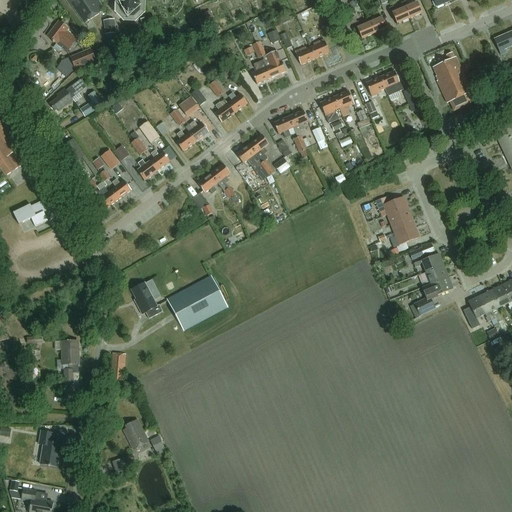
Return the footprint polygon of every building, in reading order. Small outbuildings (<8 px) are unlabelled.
[(67,0),(84,24),(105,11),(97,0),(67,0)] [(139,5),(134,0),(124,0),(120,4),(120,12),(126,17),(133,18),(139,12),(139,5)] [(432,0),(436,8),(455,0),(432,0)] [(406,2),(401,4),(403,10),(405,9),(409,20),(422,14),(417,4),(408,8),(406,2)] [(393,7),(389,9),(391,15),(392,15),(397,25),(409,20),(405,9),(403,10),(396,13),(393,7)] [(288,16),(280,19),(281,22),(278,23),(279,26),(290,21),(288,16)] [(371,17),(366,19),(368,25),(369,24),(374,35),(387,29),(382,19),(373,23),(371,17)] [(115,31),(114,21),(104,22),(105,36),(107,36),(109,47),(120,46),(118,30),(115,31)] [(67,32),(68,30),(58,23),(47,38),(53,43),(54,44),(54,43),(67,53),(77,40),(67,32)] [(358,23),(354,25),(356,30),(357,30),(362,40),(374,35),(369,24),(368,25),(361,28),(358,23)] [(277,31),(269,34),(273,44),(280,41),(277,31)] [(511,34),(511,33),(494,41),(500,56),(505,54),(504,51),(511,47),(511,34)] [(286,34),(280,36),(287,50),(293,47),(286,34)] [(143,48),(153,44),(150,36),(140,40),(143,48)] [(310,49),(315,60),(330,54),(324,41),(313,45),(314,47),(310,49)] [(262,58),(266,56),(260,43),(256,45),(262,58)] [(256,45),(253,46),(258,60),(262,58),(256,45)] [(315,60),(310,49),(306,51),(305,49),(295,53),(301,67),(315,60)] [(62,62),(58,68),(67,78),(74,71),(95,62),(90,50),(62,62)] [(264,62),(271,79),(286,73),(277,52),(266,56),(262,58),(264,62)] [(448,62),(433,69),(439,81),(437,82),(447,104),(450,103),(454,112),(470,105),(470,104),(474,102),(471,94),(471,93),(456,59),(454,59),(452,54),(446,56),(448,62)] [(257,86),(271,79),(264,62),(254,66),(256,72),(252,74),(257,86)] [(394,72),(380,78),(385,90),(388,97),(402,91),(400,86),(394,72)] [(381,92),(385,90),(380,78),(366,84),(371,98),(382,94),(381,92)] [(86,89),(80,81),(66,92),(65,90),(56,97),(58,99),(49,105),(54,112),(57,111),(58,112),(73,101),(72,99),(86,89)] [(212,85),(221,97),(224,94),(215,82),(212,85)] [(218,99),(221,97),(212,85),(209,87),(218,99)] [(412,113),(420,109),(411,90),(403,93),(412,113)] [(334,98),(339,110),(343,108),(344,110),(354,106),(348,92),(334,98)] [(192,98),(199,107),(205,103),(198,94),(192,98)] [(224,101),(235,115),(248,105),(240,95),(236,98),(233,94),(224,101)] [(200,109),(199,107),(192,98),(179,108),(187,118),(200,109)] [(319,104),(325,118),(328,125),(338,120),(335,114),(335,112),(339,110),(334,98),(319,104)] [(222,124),(235,115),(224,101),(215,107),(218,111),(214,114),(222,124)] [(370,115),(372,121),(379,118),(376,112),(377,112),(373,103),(365,106),(369,115),(370,115)] [(92,104),(80,112),(84,118),(96,110),(92,104)] [(170,109),(174,114),(182,125),(186,123),(173,106),(170,109)] [(288,118),(293,129),(298,127),(300,132),(305,130),(303,125),(308,123),(303,111),(288,118)] [(368,121),(364,112),(357,115),(361,124),(368,121)] [(182,125),(174,114),(170,116),(179,128),(182,125)] [(288,131),(293,129),(288,118),(273,124),(278,136),(283,134),(285,139),(290,136),(288,131)] [(334,132),(343,128),(340,122),(331,126),(334,132)] [(0,151),(5,160),(16,153),(19,151),(0,123),(0,151)] [(160,140),(148,123),(140,129),(151,146),(160,140)] [(185,129),(196,144),(209,134),(201,124),(197,127),(194,123),(185,129)] [(511,125),(494,134),(499,145),(511,138),(511,123),(510,124),(511,125)] [(169,132),(163,124),(156,128),(163,137),(169,132)] [(322,151),(330,147),(322,128),(314,131),(322,151)] [(183,153),(196,144),(185,129),(177,136),(180,140),(175,143),(183,153)] [(402,145),(402,134),(382,134),(382,145),(402,145)] [(261,136),(248,145),(256,155),(262,164),(265,161),(267,160),(264,156),(268,153),(266,151),(265,149),(269,146),(261,136)] [(342,143),(344,146),(353,143),(351,137),(345,139),(346,141),(342,143)] [(304,144),(303,142),(301,138),(294,140),(297,147),(304,144)] [(511,138),(499,145),(505,157),(511,153),(511,138)] [(72,166),(75,164),(85,158),(73,141),(72,139),(59,148),(61,150),(72,166)] [(135,142),(144,154),(147,152),(138,140),(135,142)] [(140,157),(144,154),(135,142),(131,145),(140,157)] [(297,147),(300,154),(307,151),(304,144),(297,147)] [(249,164),(250,166),(254,171),(260,167),(259,166),(262,164),(256,155),(248,145),(235,155),(243,165),(247,162),(249,164)] [(129,156),(122,147),(114,153),(121,162),(129,156)] [(23,165),(16,153),(5,160),(0,151),(0,168),(5,177),(23,165)] [(110,151),(101,158),(111,172),(120,165),(113,156),(110,151)] [(146,158),(157,172),(170,163),(163,153),(158,156),(155,152),(146,158)] [(144,182),(157,172),(146,158),(138,165),(141,169),(137,172),(144,182)] [(290,168),(284,160),(274,167),(280,175),(290,168)] [(262,164),(259,166),(260,167),(264,172),(270,167),(265,161),(262,164)] [(223,165),(210,175),(217,185),(224,193),(229,189),(226,185),(229,182),(228,180),(226,178),(230,175),(223,165)] [(270,167),(264,172),(268,178),(274,173),(270,167)] [(111,179),(106,172),(100,176),(105,183),(111,179)] [(213,188),(217,185),(210,175),(197,185),(205,195),(209,191),(212,195),(216,192),(213,188)] [(339,185),(347,182),(345,175),(337,177),(339,185)] [(93,181),(86,184),(91,192),(97,189),(93,181)] [(111,191),(118,201),(131,192),(124,182),(120,185),(116,181),(112,184),(115,188),(111,191)] [(118,201),(111,191),(108,193),(105,189),(99,193),(102,198),(98,201),(106,211),(118,201)] [(235,196),(230,189),(224,194),(229,200),(235,196)] [(200,194),(192,200),(200,211),(203,209),(209,206),(200,194)] [(403,198),(383,206),(387,216),(407,208),(403,198)] [(47,212),(42,202),(31,207),(30,206),(13,214),(19,226),(31,220),(35,228),(48,222),(44,214),(47,212)] [(207,217),(213,214),(209,206),(203,209),(207,217)] [(407,208),(387,216),(391,226),(411,218),(407,208)] [(411,218),(391,226),(395,237),(415,229),(411,218)] [(415,229),(395,237),(399,247),(419,239),(415,229)] [(399,247),(391,249),(392,256),(401,255),(399,247)] [(426,274),(443,267),(439,255),(413,265),(415,269),(422,266),(426,274)] [(423,288),(448,278),(443,267),(426,274),(429,282),(421,285),(423,288)] [(183,332),(227,308),(211,277),(167,301),(183,332)] [(423,289),(424,292),(423,293),(425,299),(426,299),(427,302),(427,303),(428,302),(431,301),(431,300),(435,298),(435,297),(453,290),(448,278),(423,288),(423,289)] [(511,281),(502,286),(511,307),(511,281)] [(151,321),(164,315),(160,308),(158,309),(144,284),(131,291),(138,305),(137,306),(143,318),(148,315),(151,321)] [(510,313),(511,311),(511,307),(502,286),(490,292),(499,309),(508,305),(509,308),(508,308),(510,313)] [(490,313),(499,309),(490,292),(479,297),(491,322),(495,320),(492,316),(491,316),(490,313)] [(487,324),(491,322),(479,297),(467,303),(470,308),(463,312),(472,331),(480,327),(476,320),(485,316),(487,319),(485,319),(487,324)] [(435,310),(431,301),(428,302),(427,303),(427,302),(426,299),(416,304),(410,307),(416,320),(419,318),(418,318),(435,310)] [(506,320),(495,324),(498,334),(509,331),(506,320)] [(499,338),(497,335),(495,330),(487,334),(491,342),(499,338)] [(64,371),(64,385),(73,385),(73,374),(78,374),(78,365),(79,365),(78,345),(74,345),(74,343),(61,343),(62,366),(69,366),(69,371),(64,371)] [(123,388),(125,355),(112,355),(110,387),(123,388)] [(133,451),(148,443),(137,421),(125,427),(127,429),(123,431),(133,451)] [(41,432),(38,445),(43,446),(41,456),(40,464),(40,465),(57,468),(60,454),(61,455),(63,446),(52,444),(54,435),(41,432)] [(151,442),(153,447),(156,453),(162,450),(156,439),(151,442)] [(124,467),(121,460),(115,463),(118,470),(124,467)] [(19,483),(12,482),(10,492),(18,493),(19,483)] [(36,493),(23,490),(21,501),(31,503),(29,511),(51,511),(53,503),(35,500),(36,493)]
